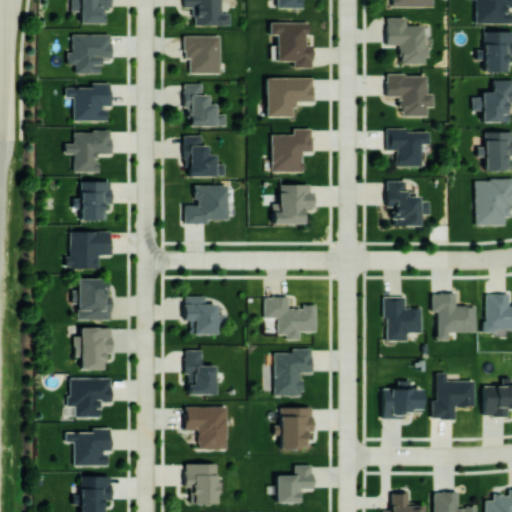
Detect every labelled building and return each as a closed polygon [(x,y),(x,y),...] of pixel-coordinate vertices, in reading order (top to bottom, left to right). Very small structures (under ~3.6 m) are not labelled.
[(77,0),(78,22),(102,21),(102,6),(109,6),(108,0),(77,0)] [(219,0),(180,0),(181,5),(191,5),(190,23),(228,24),(228,12),(219,12),(219,0)] [(511,0),(472,0),(473,22),(507,22),(507,7),(511,7),(511,0)] [(422,62),(422,24),(403,24),(403,17),(383,17),(383,44),(397,44),(397,63),(422,62)] [(305,21),(267,21),(267,34),(275,34),(275,60),(291,60),(291,67),(310,67),(310,43),(305,43),(305,21)] [(511,30),(482,29),(481,70),(506,70),(506,54),(511,54),(511,30)] [(72,72),(98,71),(98,56),(109,56),(108,33),(69,34),(70,51),(64,51),(64,64),(72,63),(72,72)] [(218,72),(218,35),(181,34),(181,57),(187,57),(186,72),(218,72)] [(423,115),(424,106),(429,106),(429,93),(424,93),(424,73),(383,73),(383,95),(395,95),(395,115),(423,115)] [(310,76),(264,76),(263,115),(291,116),(291,100),(309,100),(310,76)] [(479,121),(506,120),(506,102),(511,102),(511,79),(490,79),(490,90),(479,91),(479,121)] [(71,119),(105,119),(104,106),(108,106),(108,82),(88,82),(88,86),(63,86),(63,96),(71,96),(71,119)] [(187,124),(224,125),(224,112),(214,112),(214,102),(206,102),(206,93),(200,93),(200,83),(181,82),(180,106),(187,106),(187,124)] [(268,133),(269,171),(300,170),(300,151),(310,151),(309,127),(290,127),(290,132),(268,133)] [(427,129),(383,128),(383,149),(394,149),(393,165),(418,165),(419,142),(426,142),(427,129)] [(95,171),(95,153),(108,153),(108,129),(71,129),(71,142),(62,142),(62,152),(71,152),(71,171),(95,171)] [(511,130),(482,130),(482,169),(507,169),(507,154),(511,154),(511,130)] [(199,134),(183,134),(182,174),(223,175),(223,163),(214,162),(214,153),(206,153),(206,144),(199,144),(199,134)] [(511,204),(511,178),(472,177),(472,223),(502,224),(502,216),(507,216),(507,204),(511,204)] [(102,218),(102,202),(108,202),(108,179),(78,180),(78,219),(102,218)] [(416,225),(416,213),(426,213),(426,199),(414,199),(414,190),(402,190),(402,179),(383,179),(383,208),(388,208),(388,225),(416,225)] [(269,222),(303,222),(303,206),(309,206),(309,182),(276,183),(276,210),(269,210),(269,222)] [(224,183),(191,184),(191,201),(179,201),(180,223),(205,222),(205,218),(225,218),(224,183)] [(96,266),(96,253),(108,253),(107,229),(67,230),(67,255),(62,255),(62,267),(96,266)] [(75,318),(108,318),(107,277),(75,278),(75,318)] [(472,330),(472,305),(452,304),(452,292),(428,292),(428,311),(434,311),(434,338),(445,338),(445,330),(472,330)] [(511,329),(511,303),(506,303),(506,293),(481,293),(481,329),(511,329)] [(203,295),(181,294),(181,318),(192,319),(191,332),(214,332),(214,303),(203,302),(203,295)] [(313,330),(313,303),(301,303),(301,307),(286,307),(286,295),(261,295),(261,316),(274,316),(274,333),(283,333),(283,338),(297,338),(297,330),(313,330)] [(419,331),(419,306),(402,306),(402,295),(381,296),(382,339),(404,339),(404,331),(419,331)] [(103,367),(102,352),(109,352),(109,326),(77,326),(78,368),(103,367)] [(271,351),(271,394),(299,395),(299,370),(309,370),(309,347),(288,347),(288,351),(271,351)] [(200,348),(182,348),(181,372),(185,372),(185,393),(213,393),(213,364),(199,364),(200,348)] [(452,418),(452,405),(472,405),(472,379),(444,380),(444,371),(433,371),(433,399),(428,399),(429,418),(452,418)] [(66,377),(67,395),(63,395),(64,405),(72,405),(72,416),(97,416),(97,401),(109,400),(108,376),(66,377)] [(511,409),(511,377),(504,377),(504,385),(481,384),(480,414),(505,415),(505,409),(511,409)] [(380,418),(402,417),(402,411),(419,411),(419,387),(408,387),(408,379),(395,379),(395,387),(379,387),(380,418)] [(224,405),(182,405),(182,428),(195,428),(195,448),(224,448),(224,405)] [(277,406),(278,447),(306,447),(306,437),(311,437),(310,405),(277,406)] [(105,464),(105,451),(107,451),(108,427),(89,426),(89,431),(62,431),(62,441),(70,441),(70,464),(105,464)] [(188,502),(214,502),(213,462),(181,462),(182,486),(188,486),(188,502)] [(299,501),(299,487),(310,487),(310,463),(291,463),(291,474),(273,474),(273,501),(299,501)] [(109,475),(78,474),(77,511),(102,511),(103,498),(108,499),(109,475)] [(511,511),(511,488),(505,488),(505,491),(492,491),(492,499),(482,499),(482,511),(511,511)] [(430,511),(473,511),(474,505),(455,505),(455,490),(431,490),(430,511)] [(420,511),(421,502),(405,502),(405,491),(388,491),(388,508),(379,508),(379,511),(420,511)]
